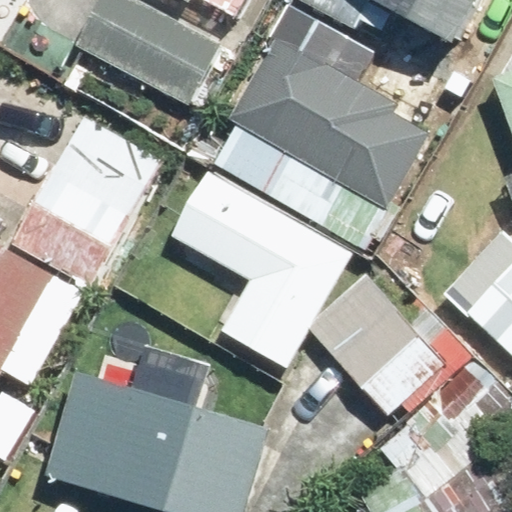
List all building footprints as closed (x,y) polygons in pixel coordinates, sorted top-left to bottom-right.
[(133,0),(101,0),(80,39),(201,103),(229,51),(133,0)] [(360,0),(443,48),(470,0),(360,0)] [(283,39),(238,112),(391,206),(436,132),(283,39)] [(511,71),(497,76),(511,124),(511,71)] [(0,372),(48,287),(0,260),(0,372)] [(511,271),(468,322),(511,359),(511,271)] [(370,275),(309,326),(381,412),(442,361),(370,275)] [(82,378),(49,473),(160,511),(241,511),(266,442),(82,378)]
